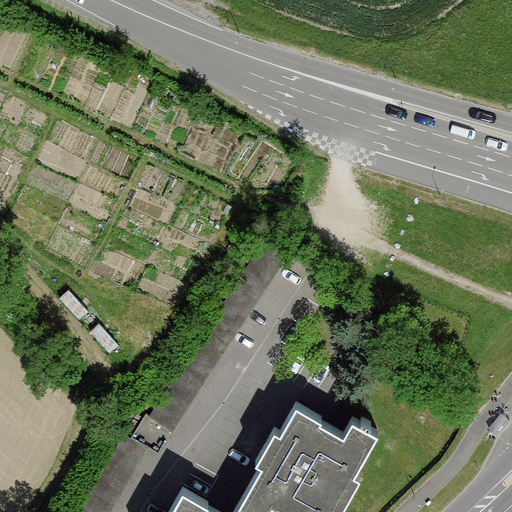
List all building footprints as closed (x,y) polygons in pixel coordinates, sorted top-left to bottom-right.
[(272,239),(150,418),(173,432),(272,285),(293,255),(293,254),(272,239)] [(90,312),(70,287),(60,295),(81,320),(90,312)] [(306,324),(286,311),(260,351),(280,364),(306,324)] [(120,346),(100,322),(90,329),(110,354),(120,346)] [(266,511),(272,502),(289,511),(334,511),(379,436),(378,435),(353,420),(345,432),(322,419),(324,416),(300,402),(233,511),(219,511),(205,504),(207,500),(185,487),(170,511),(266,511)] [(363,418),(361,422),(370,427),(372,423),(363,418)] [(110,511),(130,479),(148,451),(125,436),(93,489),(79,511),(110,511)]
